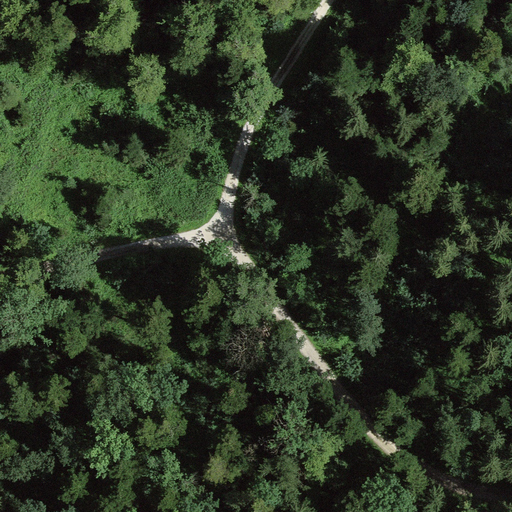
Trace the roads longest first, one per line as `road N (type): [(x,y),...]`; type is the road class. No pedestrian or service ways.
road 1 (track): [(0,300),(219,233),(365,456),(511,498)]
road 2 (track): [(331,0),(248,147),(219,233)]
